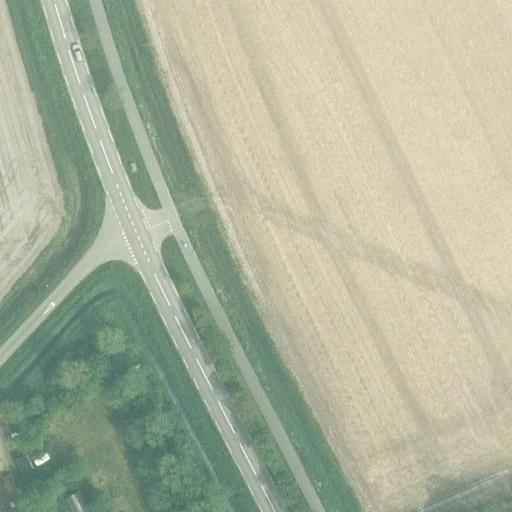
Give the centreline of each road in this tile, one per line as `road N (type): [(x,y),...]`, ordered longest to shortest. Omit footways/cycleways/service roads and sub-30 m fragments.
road 1 (tertiary): [(271,511),(135,235)]
road 2 (tertiary): [(135,235),(48,0)]
road 3 (unclassified): [(0,353),(94,256),(135,235)]
